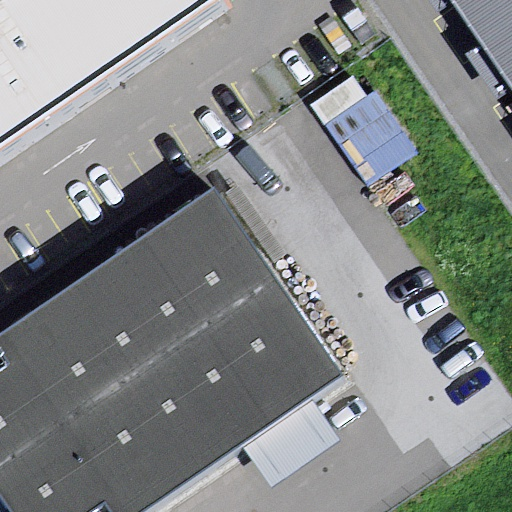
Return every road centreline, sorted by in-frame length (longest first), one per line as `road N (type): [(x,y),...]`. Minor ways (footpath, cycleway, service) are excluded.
road 1 (unknown): [(0,137),(200,41),(238,0)]
road 2 (unknown): [(393,0),(511,160)]
